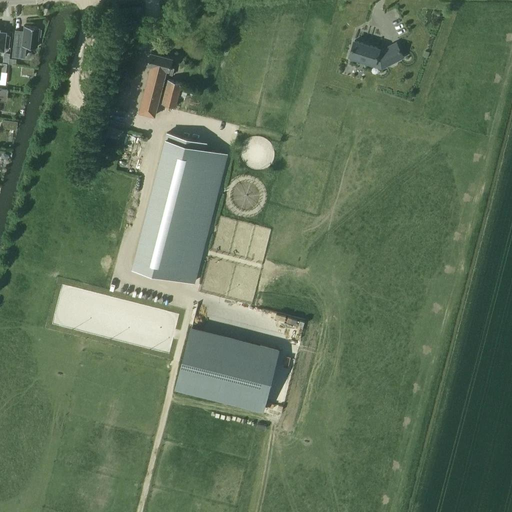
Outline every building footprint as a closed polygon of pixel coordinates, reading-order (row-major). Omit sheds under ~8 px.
[(38,36),(40,37),(41,30),(39,30),(39,28),(24,26),(23,32),(15,31),(12,57),(24,58),(26,46),(36,47),(38,36)] [(0,48),(8,50),(10,36),(4,35),(4,32),(0,31),(0,48)] [(352,49),(350,55),(352,56),(351,59),(359,61),(360,59),(366,61),(365,63),(374,66),(375,62),(386,66),(387,65),(403,57),(400,51),(399,49),(396,44),(387,48),(380,52),(378,51),(379,48),(370,45),(364,43),(364,44),(355,41),(353,47),(352,47),(352,49)] [(151,53),(148,65),(151,66),(139,112),(154,116),(165,74),(173,76),(174,68),(170,67),(173,58),(151,53)] [(182,83),(168,79),(162,103),(176,106),(182,83)] [(118,152),(126,121),(106,116),(98,147),(118,152)] [(3,120),(2,128),(10,129),(11,121),(3,120)] [(167,133),(133,266),(195,281),(227,155),(205,149),(200,148),(201,142),(195,140),(195,141),(179,137),(179,136),(167,133)] [(192,326),(176,388),(263,410),(278,348),(192,326)]
